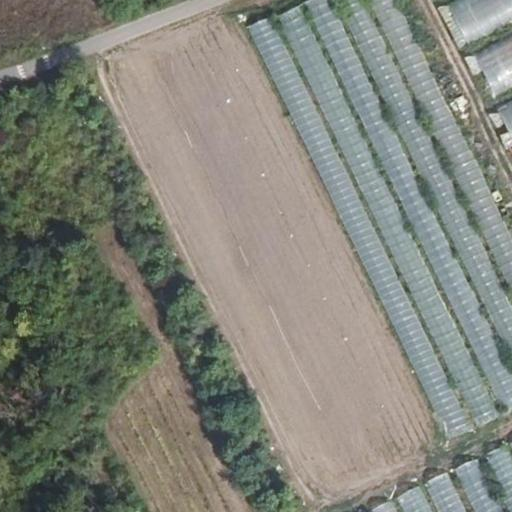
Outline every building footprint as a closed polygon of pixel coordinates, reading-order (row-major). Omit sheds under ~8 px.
[(511,0),(448,0),(464,36),(511,15),(511,0)] [(511,34),(475,53),(495,92),(511,83),(511,34)] [(511,97),(498,105),(511,130),(501,135),(507,148),(511,145),(511,97)] [(388,243),(408,234),(350,109),(330,118),(388,243)] [(492,415),(418,239),(397,248),(472,424),(492,415)] [(459,467),(480,511),(505,511),(480,458),(459,467)] [(444,511),(471,511),(452,471),(430,481),(444,511)] [(402,511),(397,500),(376,509),(376,511),(402,511)]
